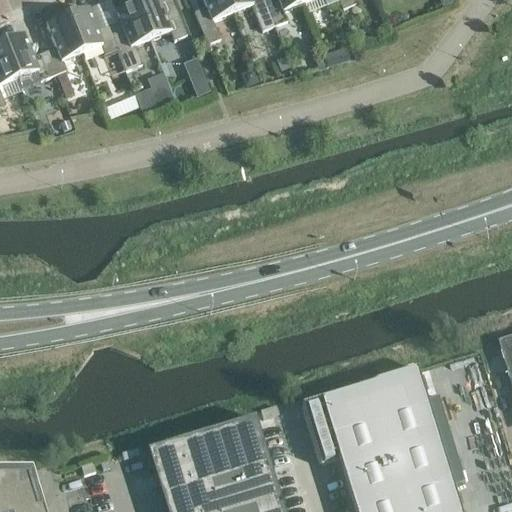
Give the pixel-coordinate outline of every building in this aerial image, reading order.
[(149,0),(143,0),(134,4),(150,43),(170,35),(174,44),(186,39),(177,16),(172,3),(165,5),(163,0),(150,0),(149,0)] [(201,0),(206,11),(194,15),(207,48),(208,48),(219,43),(220,43),(212,24),(232,16),(225,0),(201,0)] [(225,0),(232,16),(251,8),(255,18),(262,34),(274,30),(267,13),(268,13),(265,6),(266,6),(263,0),(225,0)] [(266,6),(265,6),(268,13),(267,13),(274,30),(280,27),(287,24),(283,15),(303,7),(299,0),(275,0),(276,1),(271,4),(266,6)] [(299,0),(303,7),(320,0),(322,0),(326,8),(338,3),(336,0),(299,0)] [(336,0),(338,3),(342,13),(355,8),(351,0),(336,0)] [(119,25),(108,30),(113,41),(113,42),(117,53),(116,54),(121,65),(125,75),(142,68),(134,49),(150,43),(134,4),(120,9),(121,12),(115,14),(119,25)] [(79,12),(66,17),(81,57),(101,49),(105,58),(116,54),(117,53),(113,42),(113,41),(108,30),(96,34),(87,12),(81,14),(79,12)] [(400,17),(399,22),(403,25),(408,23),(408,18),(404,15),(400,17)] [(55,51),(43,56),(53,79),(56,78),(64,75),(65,74),(62,65),(81,57),(65,18),(51,23),(52,26),(46,29),(55,51)] [(15,38),(1,43),(17,83),(21,92),(53,79),(43,56),(32,60),(23,38),(16,40),(15,38)] [(0,111),(5,109),(0,96),(0,89),(17,83),(1,43),(0,43),(0,111)] [(345,52),(322,59),(325,71),(349,64),(345,52)] [(322,59),(312,62),(316,73),(325,71),(322,59)] [(284,62),(277,65),(281,76),(289,73),(284,62)] [(254,73),(243,78),(248,90),(259,85),(254,73)] [(73,97),(64,75),(56,78),(65,100),(73,97)] [(201,77),(190,81),(197,98),(208,93),(206,87),(201,77)] [(167,84),(135,98),(144,118),(175,105),(167,84)] [(114,108),(105,112),(110,123),(119,119),(114,108)] [(67,124),(59,127),(62,134),(70,131),(67,124)] [(45,129),(37,132),(41,141),(49,138),(45,129)] [(320,404),(301,410),(319,469),(338,463),(353,511),(463,511),(420,373),(320,404)] [(276,409),(260,414),(263,423),(279,418),(276,409)] [(282,511),(254,422),(146,455),(163,511),(282,511)] [(137,452),(122,457),(124,464),(139,459),(137,452)] [(0,511),(35,511),(26,481),(0,480),(0,511)]
